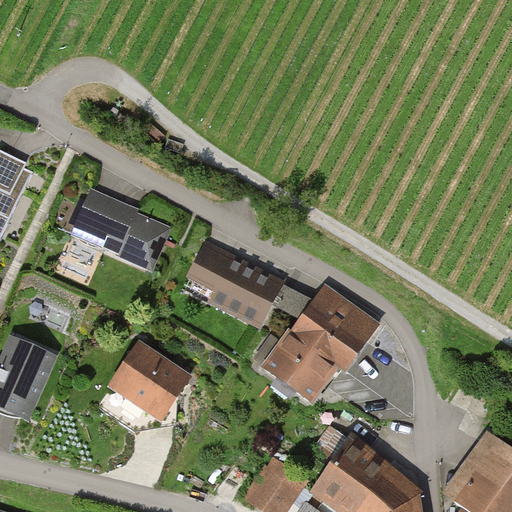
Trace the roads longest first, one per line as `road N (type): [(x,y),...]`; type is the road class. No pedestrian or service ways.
road 1 (residential): [(0,94),(379,303),(415,350),(423,380),(431,511)]
road 2 (track): [(37,113),(66,79),(104,76),(215,161),(320,217),(511,340)]
road 3 (residential): [(0,469),(178,511)]
